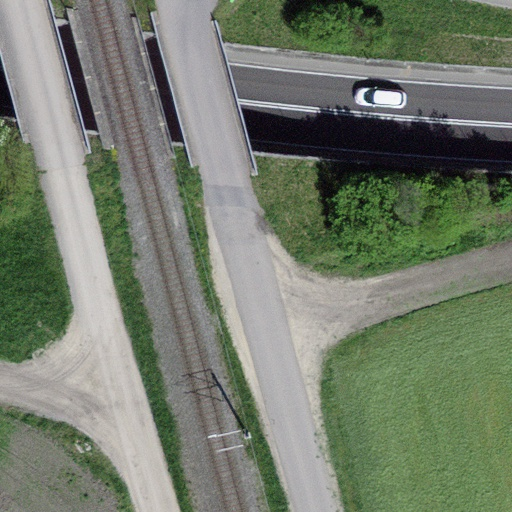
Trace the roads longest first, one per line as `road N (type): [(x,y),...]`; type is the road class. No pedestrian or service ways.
road 1 (unclassified): [(314,511),(184,0)]
road 2 (trunk): [(511,125),(302,108),(0,68)]
road 3 (track): [(117,385),(18,0)]
road 4 (track): [(266,330),(511,264)]
road 5 (track): [(156,511),(117,385)]
